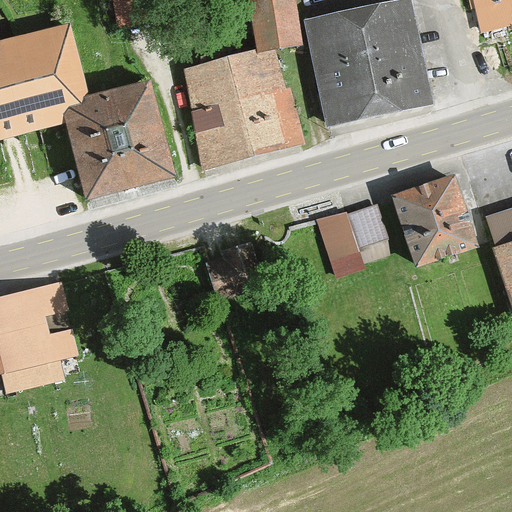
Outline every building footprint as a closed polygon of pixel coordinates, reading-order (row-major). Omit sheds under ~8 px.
[(179,22),(176,0),(114,0),(118,29),(179,22)] [(301,44),(293,0),(249,0),(258,51),(274,48),(301,44)] [(511,0),(471,0),(479,35),(511,27),(511,0)] [(410,1),(303,24),(325,131),(432,108),(410,1)] [(0,139),(61,125),(79,203),(182,179),(159,82),(87,99),(71,29),(0,45),(0,139)] [(274,48),(185,72),(202,171),(299,145),(302,144),(288,87),(284,88),(274,48)] [(454,180),(391,201),(414,273),(478,252),(454,180)] [(381,200),(320,217),(337,275),(371,265),(365,244),(391,237),(381,200)] [(497,249),(491,251),(511,310),(511,213),(487,222),(497,249)] [(221,263),(207,267),(217,304),(265,291),(252,245),(219,254),(221,263)] [(57,286),(0,299),(0,374),(74,358),(57,286)]
